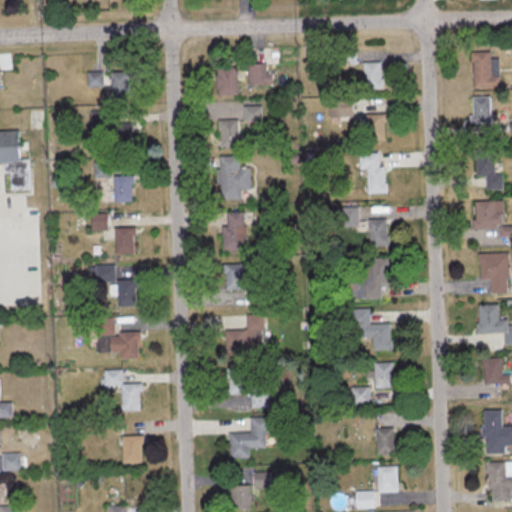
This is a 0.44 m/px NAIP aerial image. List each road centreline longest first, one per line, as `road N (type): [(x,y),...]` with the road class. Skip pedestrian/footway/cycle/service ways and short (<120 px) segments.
road 1 (residential): [(511,17),(0,37)]
road 2 (residential): [(186,511),(167,0)]
road 3 (residential): [(443,511),(425,0)]
